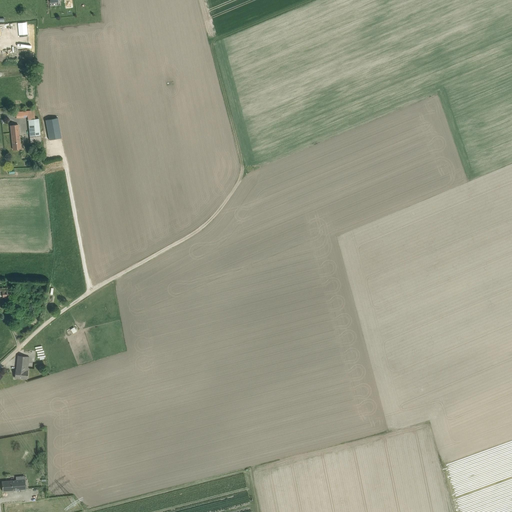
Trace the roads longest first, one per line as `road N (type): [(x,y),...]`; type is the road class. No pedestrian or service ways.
road 1 (track): [(308,0),(211,44),(241,166),(218,212),(54,316),(0,366)]
road 2 (track): [(61,145),(90,292)]
